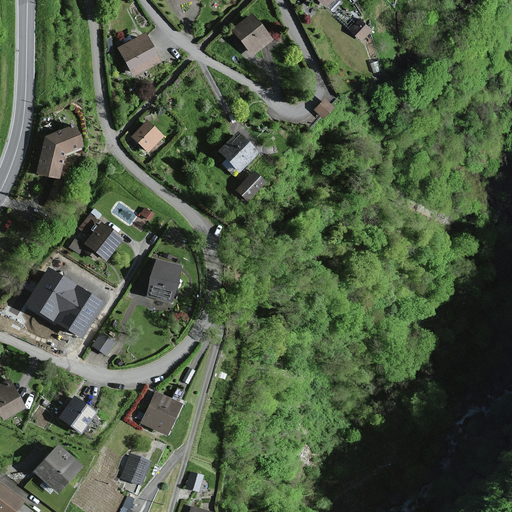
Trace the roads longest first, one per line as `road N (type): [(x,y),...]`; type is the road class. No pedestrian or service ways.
road 1 (residential): [(86,0),(104,119),(117,152),(193,217),(210,253),(214,271),(202,323)]
road 2 (residential): [(280,0),(318,88),(310,108),(295,112),(189,46),(144,0)]
road 3 (residential): [(169,511),(219,338),(202,323)]
road 4 (secondary): [(0,188),(20,131),(27,0)]
road 5 (residential): [(202,323),(150,373),(116,379),(70,366)]
road 6 (residential): [(144,245),(70,366)]
